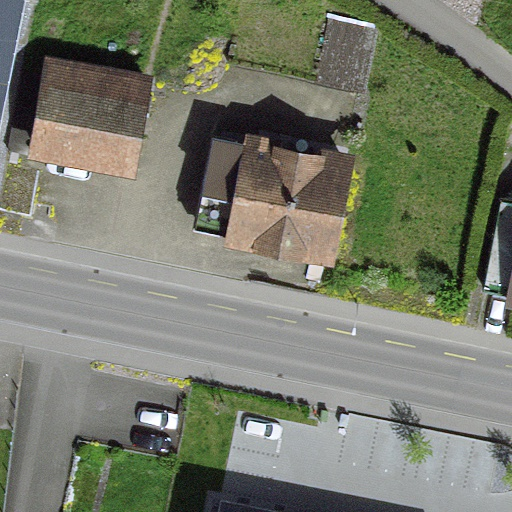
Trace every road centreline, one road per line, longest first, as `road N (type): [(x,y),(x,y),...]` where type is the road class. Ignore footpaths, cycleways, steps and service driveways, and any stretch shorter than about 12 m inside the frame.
road 1 (secondary): [(0,293),(511,402)]
road 2 (residential): [(399,0),(511,76)]
